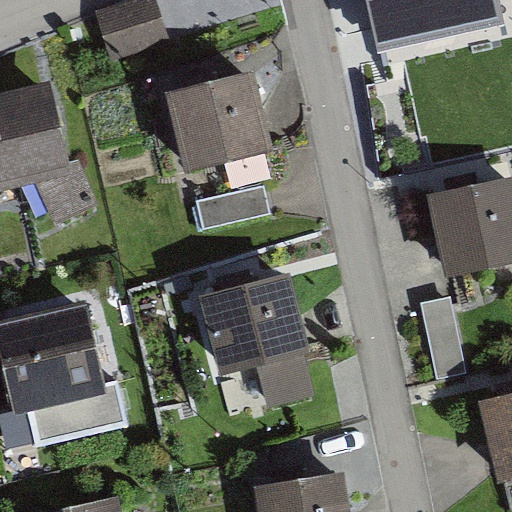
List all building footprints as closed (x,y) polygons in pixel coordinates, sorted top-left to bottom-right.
[(160,0),(153,0),(101,15),(117,69),(176,51),(160,0)] [(373,0),(382,35),(484,10),(482,1),(487,0),(373,0)] [(255,78),(155,102),(175,184),(275,159),(255,78)] [(47,85),(0,96),(0,195),(72,177),(47,85)] [(511,177),(421,200),(442,285),(487,273),(492,294),(511,289),(511,177)] [(197,204),(204,234),(274,218),(267,187),(197,204)] [(316,401),(306,361),(311,359),(290,279),(201,303),(222,383),(259,373),(270,413),(316,401)] [(37,452),(130,429),(119,385),(107,387),(88,310),(0,331),(0,360),(15,423),(29,420),(37,452)] [(511,398),(476,407),(495,487),(511,483),(511,398)] [(348,511),(341,469),(242,487),(246,511),(348,511)] [(122,511),(120,501),(74,511),(122,511)]
